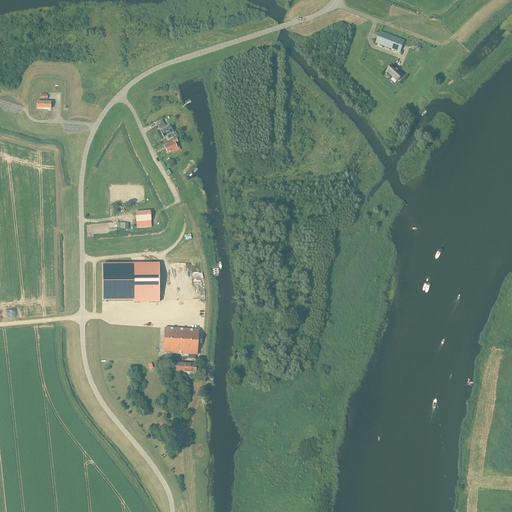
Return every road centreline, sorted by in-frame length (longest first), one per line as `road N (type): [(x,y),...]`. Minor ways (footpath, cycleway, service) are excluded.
road 1 (unclassified): [(172,511),(152,464),(97,396),(83,353),(81,171),(92,129),(120,92)]
road 2 (track): [(81,259),(94,258),(98,373),(174,484),(183,511)]
road 3 (unclassified): [(120,92),(177,59),(336,0)]
road 4 (track): [(94,258),(166,250),(186,233),(181,203),(161,169)]
